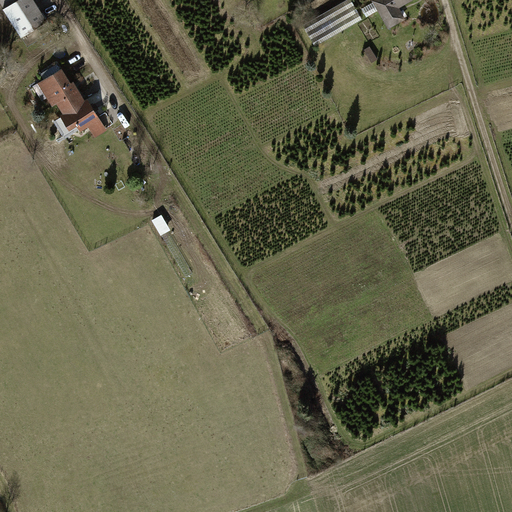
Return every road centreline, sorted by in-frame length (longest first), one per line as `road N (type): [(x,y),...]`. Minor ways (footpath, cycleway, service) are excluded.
road 1 (track): [(126,115),(262,326),(274,362),(300,484),(290,497),(248,511)]
road 2 (track): [(511,210),(445,0)]
road 3 (residential): [(56,0),(126,115)]
